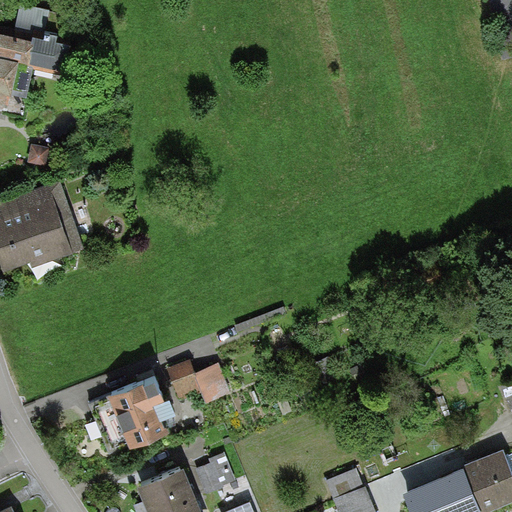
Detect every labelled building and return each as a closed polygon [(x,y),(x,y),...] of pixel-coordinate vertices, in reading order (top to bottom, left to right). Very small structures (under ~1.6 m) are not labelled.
[(64,9),(22,0),(20,0),(15,26),(0,22),(0,97),(10,100),(12,90),(26,93),(32,62),(64,69),(71,35),(59,32),(64,9)] [(49,142),(32,139),(29,158),(46,160),(49,142)] [(60,173),(0,194),(0,254),(4,265),(30,255),(32,261),(85,242),(60,173)] [(191,355),(168,364),(181,396),(203,388),(195,367),(191,355)] [(219,358),(195,367),(203,388),(206,396),(230,388),(219,358)] [(131,437),(169,421),(167,415),(164,416),(160,405),(156,395),(153,389),(164,385),(156,364),(108,384),(131,437)] [(511,377),(499,384),(511,410),(511,377)] [(156,395),(160,405),(176,399),(169,383),(164,385),(153,389),(156,395)] [(480,450),(461,458),(482,506),(511,493),(511,467),(501,441),(480,450)] [(224,449),(209,455),(210,458),(195,465),(206,491),(225,483),(224,481),(236,476),(224,449)] [(137,478),(151,511),(198,493),(190,474),(183,458),(137,478)] [(434,511),(468,511),(482,506),(461,458),(440,467),(419,476),(434,511)] [(325,477),(340,511),(378,511),(358,463),(325,477)] [(205,511),(202,504),(198,493),(151,511),(205,511)] [(256,511),(250,496),(219,509),(220,511),(256,511)] [(0,511),(18,511),(12,498),(5,502),(0,504),(0,511)]
